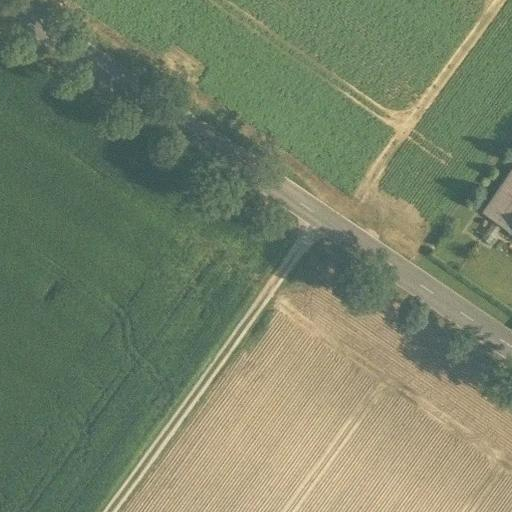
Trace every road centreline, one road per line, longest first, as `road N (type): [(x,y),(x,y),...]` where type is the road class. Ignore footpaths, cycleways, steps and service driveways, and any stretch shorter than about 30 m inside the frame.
road 1 (secondary): [(1,0),(511,348)]
road 2 (track): [(321,219),(108,511)]
